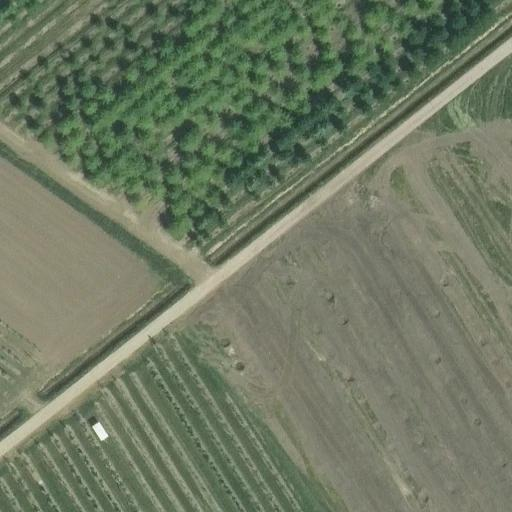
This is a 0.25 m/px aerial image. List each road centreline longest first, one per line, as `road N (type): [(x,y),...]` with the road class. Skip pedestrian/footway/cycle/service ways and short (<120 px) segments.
road 1 (track): [(511,40),(0,447)]
road 2 (track): [(0,124),(210,280)]
